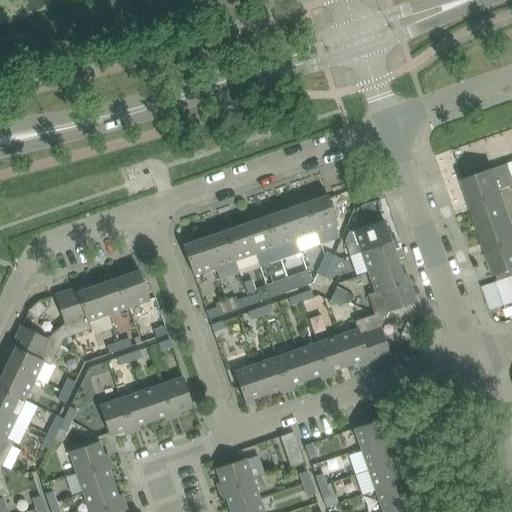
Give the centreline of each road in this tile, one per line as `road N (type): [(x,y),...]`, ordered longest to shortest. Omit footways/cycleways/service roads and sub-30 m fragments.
road 1 (residential): [(228,436),(468,354)]
road 2 (residential): [(151,206),(386,123)]
road 3 (residential): [(468,354),(386,123)]
road 4 (residential): [(228,436),(151,206)]
road 5 (residential): [(0,318),(37,249),(151,206)]
road 6 (tertiary): [(192,93),(361,47)]
road 7 (tertiary): [(353,26),(192,93)]
road 8 (residential): [(386,123),(511,79)]
road 9 (residential): [(511,478),(468,354)]
road 10 (residential): [(170,511),(159,466),(228,436)]
road 11 (tertiary): [(361,47),(472,0)]
